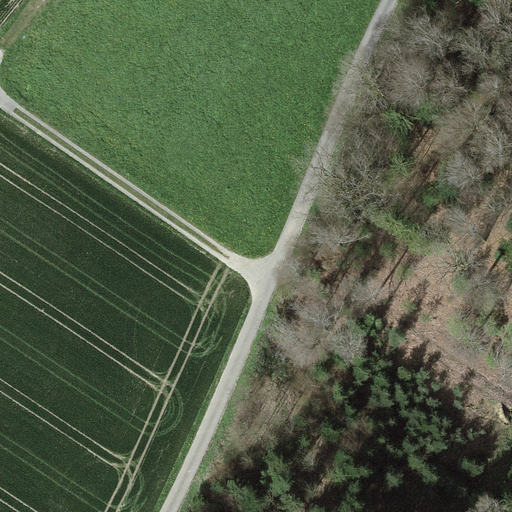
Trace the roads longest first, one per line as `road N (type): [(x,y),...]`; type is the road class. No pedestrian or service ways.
road 1 (unclassified): [(393,0),(169,511)]
road 2 (track): [(0,99),(269,283)]
